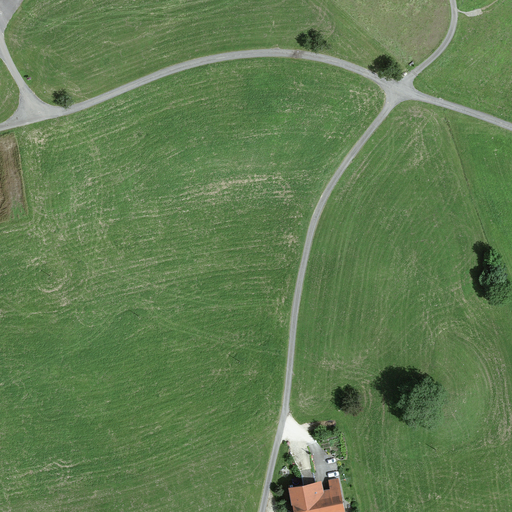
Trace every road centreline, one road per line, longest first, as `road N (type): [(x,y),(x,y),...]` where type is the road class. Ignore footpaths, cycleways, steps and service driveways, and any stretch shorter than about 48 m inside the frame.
road 1 (unclassified): [(399,89),(312,227),(262,511)]
road 2 (unclassified): [(399,89),(320,57),(264,52),(183,66),(36,118)]
